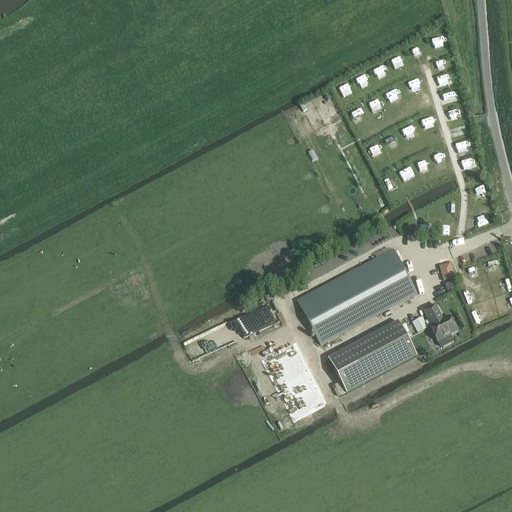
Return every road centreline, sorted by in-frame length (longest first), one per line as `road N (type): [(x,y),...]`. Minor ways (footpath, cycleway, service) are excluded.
road 1 (track): [(349,422),(287,301),(397,242),(421,264)]
road 2 (tertiary): [(511,197),(486,78),(481,0)]
road 3 (track): [(428,69),(466,197),(463,247)]
road 4 (track): [(349,422),(469,365),(511,364)]
